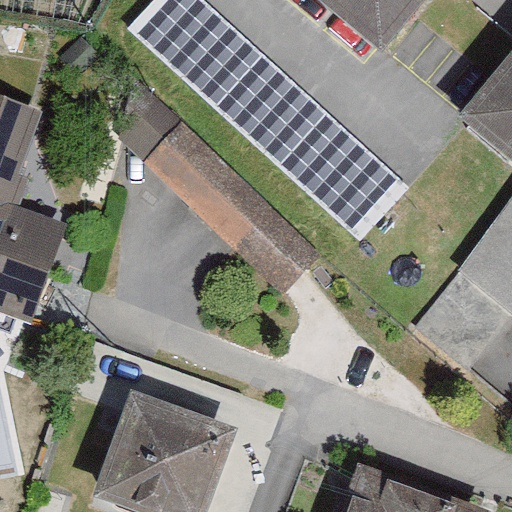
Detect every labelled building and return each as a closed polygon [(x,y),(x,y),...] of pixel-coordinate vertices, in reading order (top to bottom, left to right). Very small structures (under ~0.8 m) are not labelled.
[(361,234),(406,184),(200,0),(156,0),(131,29),(361,234)] [(418,0),(310,0),(374,53),(418,0)] [(511,57),(466,114),(511,152),(511,57)] [(121,143),(288,299),(320,265),(135,91),(121,143)] [(50,110),(0,94),(0,302),(36,314),(67,218),(20,203),(50,110)] [(511,207),(464,274),(511,312),(511,207)] [(511,312),(464,274),(417,331),(472,375),(511,325),(511,312)] [(209,511),(240,426),(138,389),(104,485),(180,511),(209,511)] [(497,511),(499,510),(367,465),(351,511),(497,511)]
